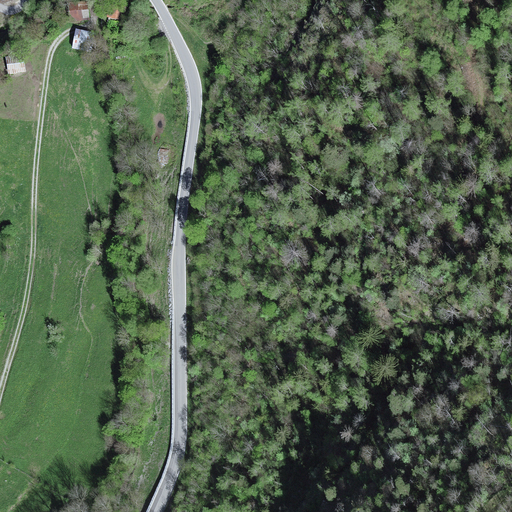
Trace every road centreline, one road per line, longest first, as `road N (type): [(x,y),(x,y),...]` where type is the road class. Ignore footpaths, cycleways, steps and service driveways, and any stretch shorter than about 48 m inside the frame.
road 1 (tertiary): [(154,0),(197,96),(180,258),(182,432),(159,511)]
road 2 (track): [(0,393),(30,270),(50,54),(94,14)]
